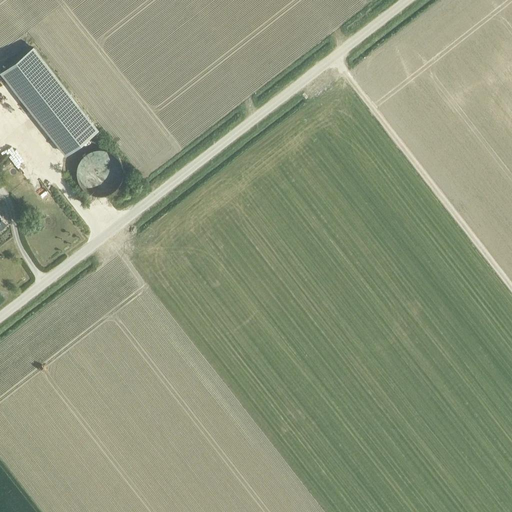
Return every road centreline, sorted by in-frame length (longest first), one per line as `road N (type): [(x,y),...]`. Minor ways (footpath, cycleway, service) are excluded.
road 1 (unclassified): [(0,317),(408,0)]
road 2 (track): [(511,288),(332,58)]
